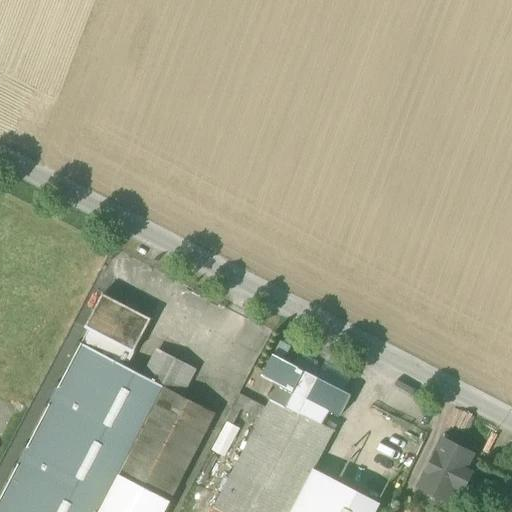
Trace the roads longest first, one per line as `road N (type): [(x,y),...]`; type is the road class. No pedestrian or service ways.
road 1 (residential): [(0,155),(511,423)]
road 2 (unknown): [(92,331),(0,510)]
